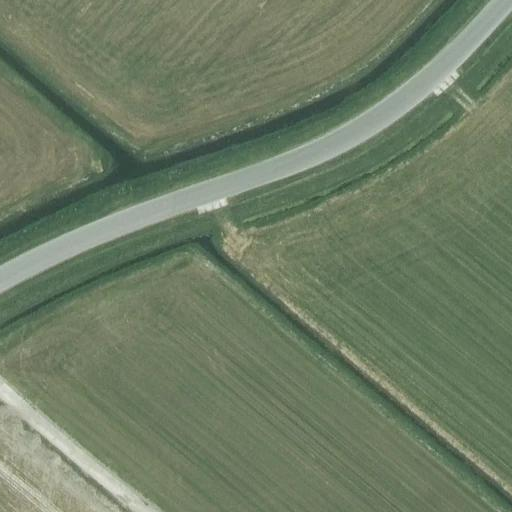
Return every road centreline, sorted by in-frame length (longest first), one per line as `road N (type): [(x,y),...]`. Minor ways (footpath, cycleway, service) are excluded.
road 1 (tertiary): [(0,279),(149,213),(320,154),(434,96),(511,11)]
road 2 (unclassified): [(140,511),(0,392)]
